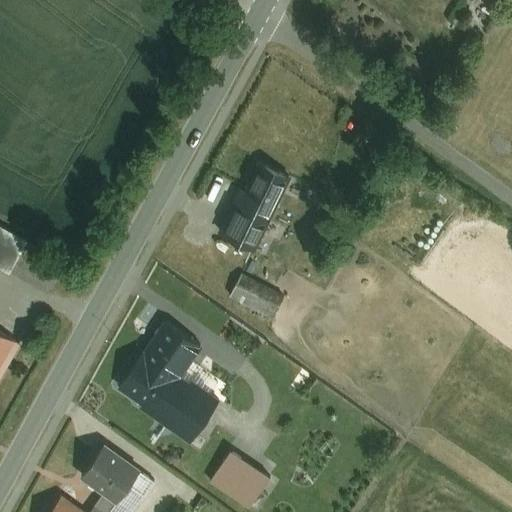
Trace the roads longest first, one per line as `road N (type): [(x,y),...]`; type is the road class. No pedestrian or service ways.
road 1 (tertiary): [(0,487),(261,15)]
road 2 (track): [(511,201),(261,15)]
